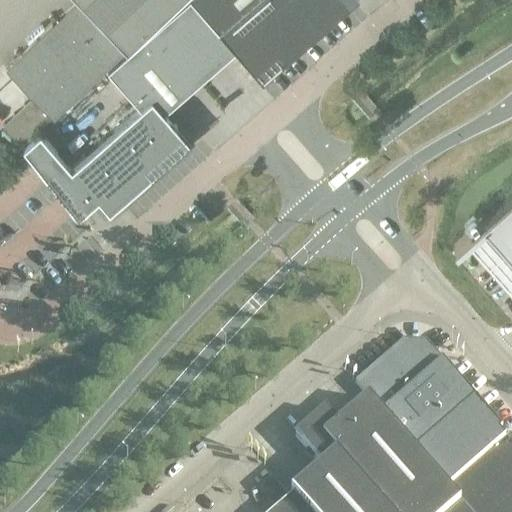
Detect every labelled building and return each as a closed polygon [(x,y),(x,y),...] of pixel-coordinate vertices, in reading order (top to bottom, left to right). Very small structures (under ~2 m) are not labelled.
[(34,94),(3,123),(23,144),(53,114),(54,115),(173,0),(77,0),(8,66),(34,94)] [(235,48),(193,0),(185,0),(107,68),(140,106),(71,167),(39,131),(23,145),(77,215),(97,197),(109,210),(189,140),(164,110),(235,48)] [(303,40),(349,0),(193,0),(261,77),(288,53),(288,54),(303,41),(303,40)] [(0,158),(11,149),(0,144),(0,158)] [(511,192),(482,219),(481,220),(511,254),(511,192)] [(447,490),(505,439),(499,433),(502,430),(448,369),(449,368),(444,362),(443,363),(426,343),(403,342),(355,384),(368,398),(447,490)] [(293,496),(307,511),(451,511),(460,505),(447,490),(368,398),(338,425),(325,410),(295,436),(321,466),(291,493),(293,496)] [(511,511),(511,440),(508,436),(505,439),(447,490),(460,505),(451,511),(511,511)] [(307,511),(293,496),(274,511),(307,511)]
